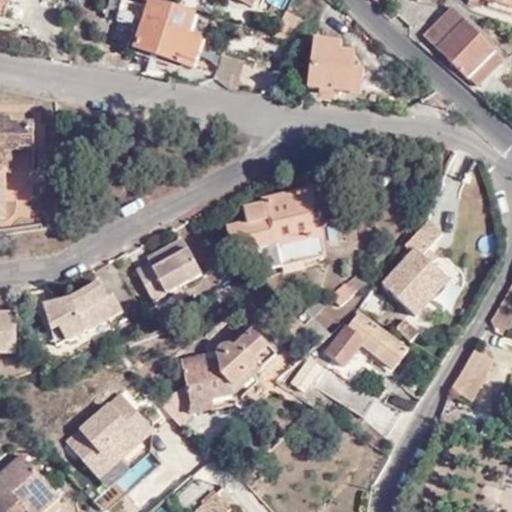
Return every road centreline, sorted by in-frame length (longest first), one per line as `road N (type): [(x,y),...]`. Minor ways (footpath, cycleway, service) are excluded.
road 1 (residential): [(0,66),(309,122),(482,132)]
road 2 (residential): [(511,240),(380,494),(382,511)]
road 3 (residential): [(344,0),(482,132)]
